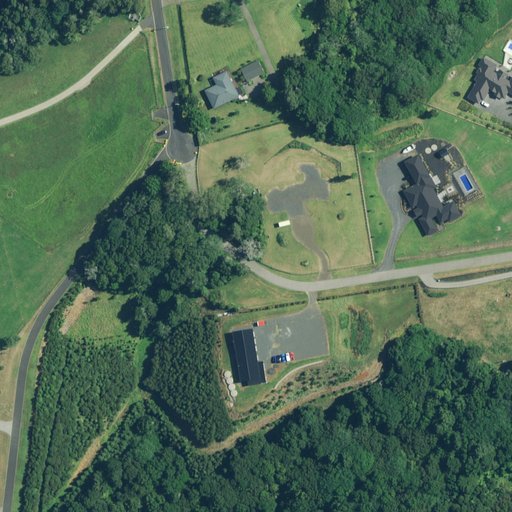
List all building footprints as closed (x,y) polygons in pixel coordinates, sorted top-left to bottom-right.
[(511,70),(485,56),(480,66),(482,67),(478,73),(479,74),(476,79),(479,81),(469,98),(480,104),(483,98),(486,100),(492,90),(497,93),(496,96),(502,99),(503,97),(506,98),(509,92),(511,93),(511,70)] [(262,58),(243,68),(250,82),(269,72),(262,58)] [(219,84),(207,90),(216,108),(240,96),(229,72),(216,78),(219,84)] [(416,184),(403,191),(412,207),(416,204),(418,207),(413,209),(417,216),(421,214),(422,216),(418,218),(428,235),(437,230),(430,217),(436,214),(441,222),(447,219),(449,222),(461,215),(453,200),(442,206),(432,188),(436,186),(417,153),(403,161),(416,184)] [(231,330),(240,382),(246,381),(247,385),(267,382),(263,361),(257,362),(251,327),(231,330)]
